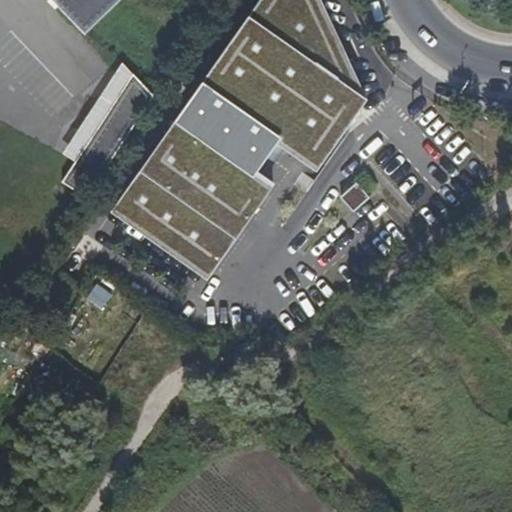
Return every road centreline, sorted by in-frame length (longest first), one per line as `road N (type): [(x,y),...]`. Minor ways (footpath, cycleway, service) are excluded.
road 1 (track): [(97,511),(211,364),(254,363),(296,350),(432,238),(511,198)]
road 2 (secondary): [(409,0),(444,42),(511,64)]
